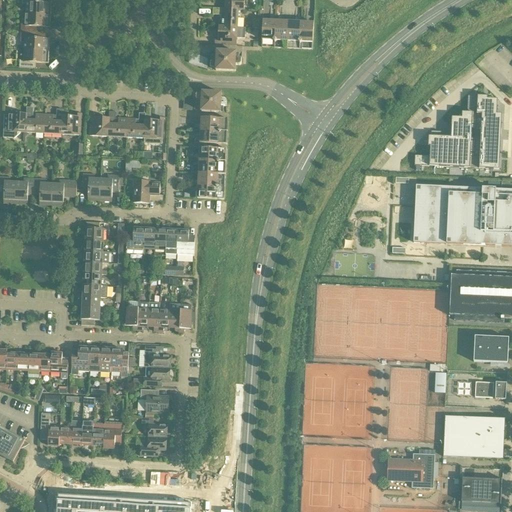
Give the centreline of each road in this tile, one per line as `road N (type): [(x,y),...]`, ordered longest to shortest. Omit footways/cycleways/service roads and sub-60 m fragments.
road 1 (secondary): [(242,511),(261,277),(292,175),(323,124)]
road 2 (residential): [(184,342),(177,467),(48,461),(19,489)]
road 3 (residential): [(69,73),(85,92),(173,99),(170,216)]
road 4 (secondary): [(323,124),(406,36),(461,0)]
road 5 (residential): [(184,342),(0,337)]
road 6 (residential): [(170,216),(0,219)]
road 7 (residential): [(323,124),(265,85),(204,81)]
